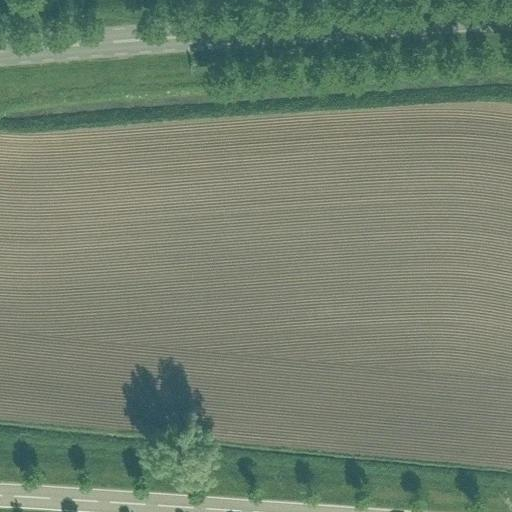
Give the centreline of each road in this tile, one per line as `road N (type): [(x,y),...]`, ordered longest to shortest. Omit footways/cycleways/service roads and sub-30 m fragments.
road 1 (primary): [(0,49),(511,16)]
road 2 (secondary): [(0,495),(283,511)]
